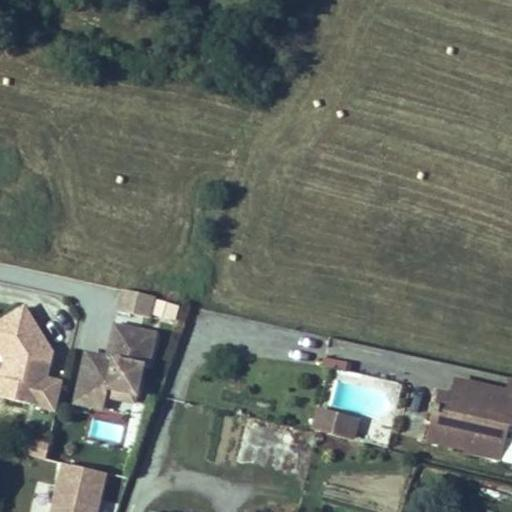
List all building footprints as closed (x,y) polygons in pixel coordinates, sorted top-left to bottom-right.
[(143,302),(112,295),(106,316),(138,324),(143,302)] [(48,352),(21,306),(0,319),(0,357),(2,360),(0,367),(0,379),(7,381),(2,398),(51,410),(59,382),(41,378),(44,370),(39,369),(41,362),(45,363),(48,352)] [(98,357),(104,331),(99,329),(91,361),(101,364),(103,358),(98,357)] [(74,357),(66,394),(93,400),(95,393),(123,399),(130,372),(136,373),(144,340),(104,331),(98,357),(103,358),(101,364),(91,361),(74,357)] [(463,446),(491,453),(494,438),(509,441),(511,429),(511,392),(498,389),(496,401),(476,397),(472,412),(439,404),(429,445),(461,453),(463,446)] [(443,389),(439,404),(472,412),(476,397),(443,389)] [(95,393),(93,400),(121,407),(123,399),(95,393)] [(93,400),(66,394),(63,407),(91,414),(93,400)] [(487,468),(491,453),(463,446),(461,453),(429,445),(439,404),(427,401),(414,451),(487,468)] [(314,427),(353,438),(357,420),(319,409),(314,427)] [(85,435),(120,448),(128,423),(93,411),(85,435)] [(99,511),(107,478),(61,467),(50,511),(99,511)]
